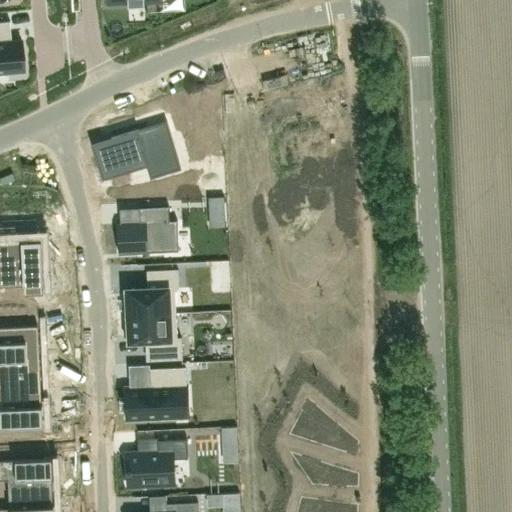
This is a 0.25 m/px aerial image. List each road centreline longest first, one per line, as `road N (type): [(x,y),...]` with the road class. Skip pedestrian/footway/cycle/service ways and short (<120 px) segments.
road 1 (unclassified): [(441,511),(417,3)]
road 2 (residential): [(55,114),(84,207),(97,305),(103,511)]
road 3 (residential): [(111,86),(189,52),(328,13)]
